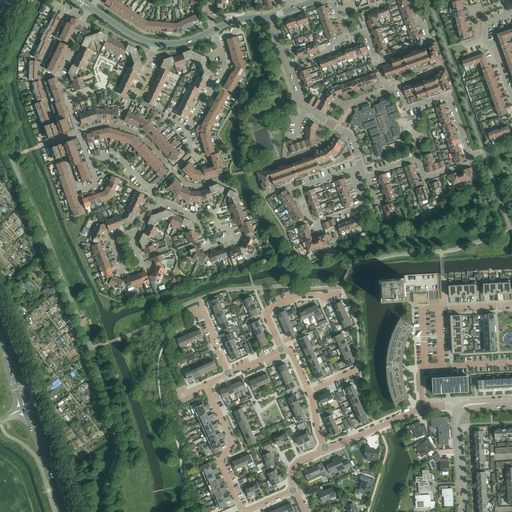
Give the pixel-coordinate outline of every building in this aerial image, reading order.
[(114,0),(110,7),(109,7),(109,8),(114,11),(121,2),(119,0),(118,2),(115,0),(114,0)] [(225,0),(216,0),(216,8),(226,9),(226,4),(225,4),(225,0)] [(463,0),(452,3),(453,8),(463,6),(462,3),(466,2),(465,0),(463,0)] [(121,2),(114,11),(119,15),(125,6),(122,4),(123,3),(121,2)] [(408,2),(398,5),(400,10),(408,7),(407,5),(409,4),(408,2)] [(125,6),(119,15),(124,18),(130,8),(129,7),(128,9),(125,6)] [(316,9),(318,14),(330,10),(329,8),(326,9),(325,6),(316,9)] [(408,7),(400,10),(402,15),(414,11),(413,8),(410,10),(409,7),(408,7)] [(130,8),(124,18),(129,22),(129,21),(134,13),(131,11),(132,10),(130,8)] [(379,9),(378,10),(376,10),(379,19),(380,20),(385,18),(382,10),(380,11),(379,9)] [(330,10),(318,14),(320,19),(328,16),(328,14),(331,13),(330,10)] [(372,14),(368,16),(376,20),(379,19),(376,10),(371,12),(372,14)] [(414,11),(402,15),(404,20),(411,18),(412,18),(411,15),(415,14),(414,11)] [(54,13),(51,19),(58,22),(61,16),(54,13)] [(129,21),(134,24),(141,14),(140,13),(138,16),(134,13),(129,21)] [(141,14),(134,24),(139,28),(144,20),(141,18),(143,15),(141,14)] [(193,16),(189,18),(193,26),(199,23),(195,15),(194,14),(192,14),(193,16)] [(303,14),(302,14),(300,15),(304,24),(309,22),(306,15),(304,16),(303,14)] [(184,16),(182,17),(187,28),(193,26),(189,18),(185,20),(184,16)] [(328,16),(320,19),(322,24),(331,21),(330,18),(329,19),(328,16)] [(376,20),(368,16),(369,20),(367,21),(369,26),(374,24),(377,23),(377,24),(376,20)] [(73,26),(74,27),(76,27),(77,28),(79,22),(69,17),(68,18),(69,18),(69,17),(69,18),(69,19),(68,19),(66,22),(70,24),(73,26)] [(178,23),(179,24),(182,31),(187,28),(182,17),(181,18),(182,21),(178,23)] [(293,17),(291,18),(290,18),(294,28),(299,26),(296,18),(294,19),(293,17)] [(51,19),(49,24),(55,27),(58,22),(51,19)] [(73,26),(70,24),(66,22),(64,21),(63,22),(64,22),(65,22),(64,24),(63,23),(61,27),(73,33),(76,27),(74,27),(73,26)] [(331,21),(322,24),(324,30),(332,27),(331,24),(332,24),(331,21)] [(415,22),(406,25),(407,30),(415,28),(414,25),(416,25),(415,22)] [(49,24),(46,30),(52,32),(52,33),(53,33),(55,27),(49,24)] [(173,25),(173,32),(172,33),(177,33),(179,32),(180,34),(183,33),(182,31),(179,24),(176,25),(173,25)] [(59,30),(60,31),(60,32),(59,32),(68,37),(69,37),(71,38),(73,33),(61,27),(59,30)] [(332,27),(324,30),(325,35),(335,31),(334,29),(333,29),(332,27)] [(497,35),(499,40),(498,40),(498,41),(498,43),(499,43),(500,43),(501,46),(508,44),(506,39),(511,36),(511,30),(511,27),(506,29),(507,31),(505,32),(504,29),(501,30),(502,33),(497,35)] [(376,30),(371,32),(372,35),(374,34),(374,36),(382,34),(380,28),(379,29),(376,30)] [(45,29),(43,35),(49,38),(52,33),(52,32),(46,30),(45,29)] [(335,31),(325,35),(327,40),(336,37),(335,34),(336,34),(335,31)] [(57,36),(58,36),(57,38),(57,37),(56,37),(56,38),(67,43),(69,37),(68,37),(59,32),(57,36)] [(99,33),(93,35),(95,42),(100,40),(105,42),(107,38),(108,36),(99,32),(99,33)] [(418,33),(409,36),(411,41),(423,37),(422,34),(419,35),(418,33)] [(375,39),(373,40),(374,42),(384,39),(382,34),(374,36),(375,39)] [(40,40),(41,41),(47,43),(49,38),(43,35),(40,40)] [(81,46),(82,46),(83,46),(87,48),(90,43),(95,42),(93,35),(86,37),(85,37),(81,46)] [(236,37),(227,39),(226,40),(228,46),(239,43),(239,40),(237,41),(236,37)] [(105,42),(103,46),(106,47),(105,50),(107,51),(112,40),(107,38),(105,42)] [(112,40),(107,51),(109,52),(112,54),(113,51),(117,43),(112,40)] [(41,41),(38,46),(45,49),(48,44),(47,43),(41,41)] [(55,47),(54,46),(54,47),(65,52),(68,46),(57,41),(55,45),(56,46),(55,47)] [(430,62),(431,67),(444,62),(443,61),(437,42),(434,43),(428,45),(430,51),(428,51),(427,49),(426,50),(428,55),(430,62)] [(112,54),(111,54),(114,56),(114,55),(117,56),(122,45),(117,43),(113,51),(112,54)] [(239,43),(228,46),(229,51),(239,49),(238,45),(240,45),(239,43)] [(316,43),(311,45),(314,54),(317,53),(316,51),(319,50),(316,43)] [(500,50),(501,52),(511,48),(511,47),(510,43),(508,44),(501,46),(503,49),(500,50)] [(361,45),(361,46),(360,46),(363,55),(368,53),(365,44),(362,45),(361,45)] [(379,49),(377,50),(378,53),(387,49),(386,44),(378,47),(379,49)] [(122,45),(117,56),(119,57),(120,54),(123,55),(125,51),(127,47),(122,45)] [(125,51),(130,54),(132,59),(138,57),(136,51),(136,49),(127,45),(127,47),(125,51)] [(311,45),(306,47),(309,54),(311,53),(312,55),(314,54),(311,45)] [(38,46),(36,52),(42,55),(45,49),(38,46)] [(83,46),(82,46),(80,51),(91,57),(92,54),(89,53),(91,50),(87,48),(83,46)] [(357,46),(357,47),(355,48),(358,57),(363,55),(360,46),(359,46),(357,46)] [(54,49),(53,49),(52,52),(62,57),(65,52),(54,47),(54,48),(55,47),(55,48),(54,49)] [(301,48),(296,50),(298,58),(301,57),(302,59),(304,58),(301,48)] [(350,49),(351,49),(350,50),(353,58),(358,57),(355,48),(352,49),(352,48),(350,49)] [(511,48),(501,52),(501,54),(504,53),(505,56),(511,53),(511,48)] [(239,49),(229,51),(231,57),(242,54),(242,52),(240,52),(239,49)] [(347,51),(344,52),(345,53),(348,60),(353,58),(350,50),(349,50),(348,49),(347,50),(347,51)] [(415,51),(418,59),(428,55),(426,50),(426,49),(423,50),(423,49),(418,50),(418,49),(415,50),(415,51)] [(182,53),(182,55),(183,55),(184,60),(189,58),(194,60),(197,54),(191,51),(191,50),(182,53)] [(80,51),(78,56),(86,60),(87,57),(90,59),(91,57),(80,51)] [(342,51),(340,52),(339,52),(342,62),(348,60),(345,53),(342,53),(342,51)] [(406,56),(404,57),(406,63),(416,60),(413,51),(412,51),(409,52),(410,53),(406,55),(406,56)] [(413,51),(416,60),(419,69),(421,68),(418,59),(415,51),(413,51)] [(42,55),(36,52),(33,57),(40,60),(42,55)] [(52,55),(51,54),(49,58),(61,63),(64,58),(62,57),(52,52),(51,53),(52,53),(53,53),(52,55)] [(477,53),(472,55),(475,64),(480,63),(483,71),(492,67),(491,65),(488,66),(484,54),(478,56),(477,53)] [(197,54),(194,60),(199,63),(201,68),(208,66),(205,57),(203,57),(197,54)] [(242,54),(231,57),(233,63),(234,63),(242,60),(241,57),(243,56),(242,54)] [(182,55),(177,57),(182,69),(184,68),(183,65),(186,64),(184,60),(183,55),(182,55)] [(332,57),(332,55),(329,56),(332,66),(337,64),(335,56),(332,57)] [(428,55),(418,59),(421,68),(424,67),(424,65),(428,64),(427,62),(430,62),(428,55)] [(472,55),(467,57),(470,66),(475,64),(472,55)] [(78,56),(76,61),(87,66),(88,64),(85,63),(86,60),(78,56)] [(134,64),(131,69),(136,72),(137,73),(141,64),(140,63),(138,57),(132,59),(134,64)] [(160,68),(161,68),(162,68),(166,70),(169,65),(174,64),(174,63),(172,59),(172,57),(162,60),(163,61),(160,68)] [(177,57),(172,59),(174,63),(174,64),(175,68),(178,67),(179,70),(182,69),(177,57)] [(393,58),(393,59),(396,67),(406,63),(404,57),(401,58),(401,57),(397,58),(396,57),(393,58)] [(470,66),(467,57),(461,59),(464,68),(470,66)] [(47,63),(57,68),(58,69),(61,63),(49,58),(47,61),(48,62),(48,63),(47,63)] [(321,59),(320,59),(319,60),(322,69),(327,67),(325,60),(322,61),(321,59)] [(391,59),(394,67),(397,76),(399,76),(396,67),(393,59),(391,59)] [(230,66),(231,67),(245,69),(242,60),(234,63),(234,65),(230,66)] [(416,60),(406,63),(408,69),(411,68),(411,70),(415,68),(416,70),(419,69),(416,60)] [(76,61),(73,66),(78,68),(81,70),(83,67),(86,68),(87,66),(76,61)] [(45,68),(44,68),(44,69),(55,74),(57,68),(47,63),(45,67),(46,67),(45,69),(44,69),(45,68)] [(406,63),(396,67),(399,76),(402,74),(402,73),(406,72),(405,70),(408,69),(406,63)] [(71,81),(73,80),(77,78),(75,73),(78,68),(73,66),(72,65),(67,74),(69,74),(71,81)] [(203,73),(201,78),(205,81),(207,81),(210,75),(211,75),(208,66),(201,68),(203,73)] [(245,69),(231,67),(230,68),(234,71),(233,72),(233,73),(240,77),(241,77),(245,69)] [(394,67),(391,69),(388,70),(385,71),(382,72),(384,78),(389,76),(389,78),(393,76),(394,77),(397,76),(394,67)] [(492,67),(483,71),(484,76),(494,72),(492,67)] [(128,68),(126,73),(137,78),(138,76),(134,74),(136,72),(131,69),(128,68)] [(156,69),(155,71),(167,77),(169,72),(166,70),(162,68),(161,68),(160,71),(156,69)] [(445,92),(453,89),(446,69),(434,74),(436,78),(438,85),(439,88),(440,88),(440,90),(441,90),(441,88),(443,87),(445,92)] [(301,75),(299,76),(300,78),(310,75),(308,70),(300,72),(301,75)] [(167,77),(155,71),(154,74),(158,75),(157,78),(164,82),(167,77)] [(232,72),(229,77),(238,82),(239,79),(241,80),(242,78),(241,77),(240,77),(233,73),(233,72),(232,72)] [(494,72),(484,76),(486,81),(495,77),(496,79),(498,79),(496,75),(495,76),(494,72)] [(126,73),(124,78),(131,81),(132,79),(136,80),(137,78),(126,73)] [(375,73),(370,75),(373,83),(374,83),(376,83),(376,82),(378,81),(375,73)] [(370,75),(365,76),(368,85),(370,84),(371,85),(372,84),(373,83),(370,75)] [(365,76),(360,78),(363,87),(364,87),(366,86),(365,86),(368,85),(365,76)] [(56,77),(45,81),(45,82),(46,82),(47,83),(45,84),(47,87),(58,83),(56,77)] [(70,84),(70,87),(82,83),(80,77),(77,78),(73,80),(74,83),(70,84)] [(198,77),(196,82),(207,87),(208,85),(204,83),(205,81),(201,78),(198,77)] [(229,77),(226,83),(236,88),(237,86),(236,85),(238,82),(229,77)] [(495,77),(486,81),(488,86),(497,83),(496,79),(495,77)] [(124,78),(121,83),(133,88),(134,86),(130,84),(131,81),(124,78)] [(152,79),(151,81),(162,86),(164,82),(157,78),(156,81),(152,79)] [(360,78),(355,80),(358,89),(360,88),(362,88),(362,87),(363,87),(360,78)] [(425,79),(428,88),(438,85),(436,78),(433,79),(433,78),(429,79),(428,78),(425,79)] [(431,96),(428,88),(425,79),(423,80),(426,89),(429,97),(431,96)] [(305,85),(303,86),(304,89),(313,85),(311,80),(304,83),(305,85)] [(355,80),(350,82),(353,91),(354,90),(354,91),(356,90),(355,90),(358,89),(355,80)] [(416,85),(414,86),(416,92),(426,89),(423,80),(420,81),(420,82),(416,84),(416,85)] [(40,81),(32,84),(34,89),(40,87),(40,88),(41,87),(42,87),(40,81)] [(162,86),(151,81),(150,83),(154,85),(152,88),(160,91),(162,86)] [(196,82),(193,87),(197,89),(201,90),(202,88),(206,89),(207,87),(196,82)] [(350,82),(344,84),(348,92),(350,91),(350,92),(352,91),(353,91),(350,82)] [(59,83),(58,83),(47,87),(47,88),(47,87),(48,87),(49,89),(48,89),(49,93),(61,89),(59,83)] [(82,83),(70,87),(71,89),(75,88),(76,91),(84,88),(82,83)] [(121,83),(119,88),(126,91),(128,88),(131,90),(133,88),(121,83)] [(223,88),(224,89),(232,93),(234,90),(235,90),(236,88),(226,83),(223,88)] [(497,83),(488,86),(490,91),(499,88),(500,89),(501,89),(500,85),(498,86),(497,83)] [(339,84),(333,87),(338,96),(340,95),(340,96),(342,95),(341,94),(342,94),(339,85),(340,85),(339,84)] [(344,84),(340,85),(339,85),(342,94),(343,94),(344,94),(345,94),(345,93),(348,92),(344,84)] [(409,85),(408,86),(411,95),(416,94),(417,93),(416,92),(414,86),(413,84),(411,85),(411,84),(409,85)] [(190,85),(187,90),(199,95),(200,93),(196,91),(197,89),(193,87),(190,85)] [(438,85),(428,88),(431,96),(431,97),(435,96),(434,94),(438,93),(438,92),(440,91),(440,90),(440,88),(439,88),(438,85)] [(405,86),(406,87),(403,88),(406,97),(411,95),(408,86),(407,86),(405,86)] [(34,89),(33,90),(35,95),(43,93),(41,87),(40,88),(40,87),(34,89)] [(338,96),(333,87),(328,91),(335,99),(336,98),(337,97),(338,96)] [(126,91),(119,88),(117,93),(124,96),(128,98),(129,96),(125,94),(126,91)] [(147,89),(146,91),(157,96),(160,91),(152,88),(151,90),(147,89)] [(499,88),(490,91),(492,96),(501,93),(500,89),(499,88)] [(61,89),(49,93),(50,97),(51,96),(52,98),(51,98),(51,99),(62,95),(63,94),(61,89)] [(185,89),(182,94),(185,95),(192,98),(194,96),(198,98),(199,95),(187,90),(185,89)] [(426,89),(416,92),(417,93),(416,94),(418,99),(421,98),(421,99),(425,97),(426,99),(429,98),(429,97),(426,89)] [(221,90),(218,95),(226,100),(228,96),(229,97),(230,95),(229,94),(221,90)] [(157,96),(146,91),(145,93),(149,95),(148,98),(155,101),(157,96)] [(335,99),(328,91),(323,95),(331,101),(333,100),(333,101),(334,100),(334,99),(335,99)] [(43,93),(35,95),(37,101),(45,99),(43,93)] [(501,93),(492,96),(493,101),(503,98),(503,100),(505,99),(504,95),(502,96),(501,93)] [(63,101),(64,100),(62,95),(51,99),(52,102),(53,102),(54,104),(53,104),(63,101)] [(185,95),(183,100),(194,105),(195,103),(191,101),(192,98),(185,95)] [(218,95),(216,98),(215,100),(224,106),(225,104),(224,103),(226,100),(218,95)] [(320,100),(311,95),(307,103),(325,114),(330,106),(329,105),(329,106),(320,100)] [(323,95),(320,100),(329,106),(329,105),(329,104),(330,105),(331,103),(330,103),(331,101),(323,95)] [(392,121),(393,120),(399,118),(394,103),(390,105),(387,97),(380,100),(381,104),(374,106),(374,108),(371,109),(369,104),(361,107),(362,110),(359,111),(358,108),(354,109),(355,113),(353,118),(352,117),(348,124),(355,127),(356,126),(360,128),(361,130),(365,129),(365,130),(369,129),(375,145),(373,146),(377,157),(385,154),(381,145),(385,144),(385,146),(388,145),(387,143),(394,141),(393,137),(400,134),(398,127),(394,128),(392,121)] [(155,101),(148,98),(146,100),(143,98),(141,101),(145,103),(153,106),(155,101)] [(503,98),(493,101),(495,106),(504,103),(503,100),(503,98)] [(183,100),(180,105),(188,108),(189,105),(193,107),(194,105),(183,100)] [(215,100),(212,106),(220,110),(222,106),(223,107),(224,106),(215,100)] [(53,104),(52,105),(53,105),(53,106),(52,107),(54,110),(65,106),(63,101),(53,104)] [(42,102),(34,104),(36,110),(44,107),(42,102)] [(435,107),(437,113),(445,110),(445,109),(444,107),(448,106),(447,103),(435,107)] [(504,103),(495,106),(497,111),(506,108),(507,110),(509,109),(507,106),(506,106),(504,103)] [(180,105),(178,110),(189,115),(190,113),(186,111),(188,108),(180,105)] [(66,106),(65,106),(54,110),(54,111),(55,110),(55,112),(54,112),(56,116),(68,112),(66,106)] [(212,106),(209,111),(217,115),(219,112),(222,113),(223,112),(220,110),(212,106)] [(44,107),(36,110),(38,116),(46,113),(44,107)] [(506,108),(497,111),(499,117),(508,113),(507,110),(506,108)] [(445,110),(437,113),(439,118),(446,115),(445,113),(447,112),(446,109),(445,109),(445,110)] [(82,110),(83,113),(84,114),(87,122),(87,123),(91,121),(91,122),(92,122),(88,111),(86,112),(85,110),(82,110)] [(128,113),(124,121),(124,122),(128,123),(127,124),(128,124),(133,114),(130,113),(131,111),(129,110),(128,113)] [(189,115),(178,110),(176,115),(183,118),(184,115),(188,117),(189,115)] [(80,111),(77,112),(78,116),(82,125),(86,123),(86,124),(87,123),(87,122),(84,114),(83,113),(80,114),(80,111)] [(209,111),(206,116),(217,122),(218,121),(215,119),(217,115),(209,111)] [(68,112),(56,116),(57,120),(58,120),(59,121),(58,121),(58,122),(68,118),(70,117),(68,112)] [(46,113),(38,116),(40,122),(48,119),(46,113)] [(133,114),(128,124),(129,125),(130,124),(134,126),(139,114),(137,113),(136,116),(133,114)] [(139,114),(134,126),(137,128),(138,129),(143,119),(140,118),(141,115),(139,114)] [(206,116),(203,121),(204,122),(211,126),(213,122),(216,124),(217,122),(206,116)] [(58,122),(55,123),(58,130),(59,134),(74,129),(70,117),(68,118),(58,122)] [(143,119),(138,129),(139,129),(143,130),(150,120),(148,118),(146,121),(143,119)] [(48,119),(40,122),(42,127),(49,125),(50,124),(48,119)] [(150,120),(143,130),(145,133),(145,134),(153,127),(151,124),(153,122),(150,120)] [(306,127),(305,136),(316,135),(316,130),(319,125),(310,120),(306,127)] [(450,120),(440,123),(442,128),(450,125),(449,123),(451,122),(450,120)] [(199,123),(196,130),(208,131),(211,126),(204,122),(203,121),(201,124),(199,123)] [(49,125),(42,127),(44,133),(56,129),(54,123),(50,124),(49,125)] [(508,123),(502,125),(506,137),(508,136),(507,134),(511,132),(508,123)] [(450,125),(442,128),(444,133),(456,129),(455,126),(451,127),(450,125)] [(502,125),(497,127),(500,136),(504,135),(505,137),(506,137),(502,125)] [(153,127),(145,134),(146,135),(149,138),(159,129),(157,127),(155,129),(153,127)] [(497,127),(492,129),(496,140),(498,140),(497,137),(500,136),(497,127)] [(108,128),(108,138),(110,138),(109,142),(111,142),(112,139),(116,140),(118,133),(119,133),(119,132),(113,130),(111,128),(108,128)] [(56,129),(44,133),(47,139),(58,135),(56,129)] [(159,129),(149,138),(152,141),(153,142),(161,135),(159,132),(161,131),(159,129)] [(456,129),(444,133),(446,138),(453,135),(453,136),(454,135),(453,133),(457,132),(456,129)] [(496,140),(492,129),(484,132),(487,140),(490,139),(490,140),(494,139),(494,141),(496,140)] [(208,131),(196,130),(198,137),(200,136),(201,140),(210,137),(208,131)] [(91,132),(92,133),(94,141),(98,140),(98,142),(100,141),(97,131),(91,132)] [(118,133),(116,140),(120,141),(120,143),(121,144),(125,133),(119,132),(119,133),(118,133)] [(86,134),(86,136),(88,143),(89,147),(90,146),(90,143),(94,142),(94,141),(92,133),(86,134)] [(125,133),(121,144),(123,144),(124,142),(128,144),(128,143),(130,135),(125,133)] [(130,135),(128,143),(131,143),(133,146),(138,141),(139,140),(140,139),(138,137),(137,138),(135,136),(130,135)] [(161,135),(153,142),(153,143),(154,142),(157,146),(166,137),(165,135),(163,137),(161,135)] [(316,135),(305,136),(305,141),(307,148),(317,144),(315,140),(316,135)] [(166,137),(157,146),(160,149),(159,149),(160,150),(168,142),(166,140),(168,138),(166,137)] [(210,137),(201,140),(203,145),(211,143),(210,139),(212,138),(211,137),(210,137)] [(321,153),(319,153),(317,154),(314,155),(315,157),(317,163),(320,169),(319,169),(320,170),(352,158),(347,143),(341,140),(336,137),(335,139),(334,139),(333,140),(334,141),(333,143),(332,142),(331,144),(332,144),(331,146),(330,147),(329,146),(328,147),(328,148),(327,149),(326,148),(325,150),(324,152),(322,152),(322,151),(320,152),(321,153)] [(78,138),(63,144),(71,167),(74,166),(73,166),(85,162),(86,162),(78,138)] [(133,146),(132,146),(135,149),(132,152),(134,153),(136,151),(142,145),(143,144),(139,140),(138,141),(133,146)] [(457,140),(448,143),(449,148),(457,146),(456,143),(458,143),(457,140)] [(168,142),(160,150),(161,151),(161,150),(164,154),(174,145),(172,143),(170,145),(168,142)] [(211,143),(203,145),(204,151),(215,148),(214,147),(213,147),(211,143)] [(302,150),(299,143),(289,146),(291,154),(302,150)] [(62,144),(50,148),(52,154),(64,150),(62,144)] [(136,151),(138,153),(137,155),(139,156),(148,148),(143,144),(143,145),(143,144),(142,145),(136,151)] [(174,145),(164,154),(167,157),(167,158),(175,150),(173,148),(175,146),(174,145)] [(148,148),(139,156),(140,158),(142,157),(144,160),(152,153),(148,148)] [(215,148),(204,151),(206,157),(210,156),(215,155),(215,154),(214,150),(215,150),(215,148)] [(64,150),(52,154),(54,160),(66,156),(64,150)] [(175,150),(167,158),(168,159),(168,158),(171,162),(181,153),(179,151),(177,153),(175,150)] [(461,150),(451,153),(453,158),(461,156),(460,156),(460,153),(462,153),(461,150)] [(152,153),(144,160),(147,162),(145,164),(147,165),(156,157),(152,153)] [(212,168),(208,169),(210,176),(210,178),(211,179),(223,175),(221,168),(225,167),(224,163),(223,163),(220,153),(215,154),(215,155),(210,156),(212,161),(211,162),(212,168)] [(425,159),(423,159),(424,162),(433,159),(432,153),(424,156),(425,159)] [(461,156),(453,158),(455,164),(467,160),(466,157),(462,158),(461,155),(460,156),(461,156)] [(304,157),(305,159),(308,166),(317,163),(315,157),(313,157),(312,156),(308,157),(308,156),(304,157)] [(156,157),(147,165),(149,167),(150,166),(152,168),(152,169),(158,163),(159,162),(160,162),(156,157)] [(308,166),(305,159),(304,157),(302,158),(305,167),(308,175),(310,174),(308,166)] [(296,163),(293,164),(295,170),(305,167),(302,158),(299,159),(299,161),(295,162),(296,163)] [(73,166),(74,166),(75,170),(76,169),(76,171),(75,171),(88,167),(86,161),(86,162),(85,162),(73,166)] [(57,169),(54,170),(55,172),(66,168),(64,162),(56,165),(57,169)] [(152,168),(150,171),(151,172),(154,170),(156,173),(162,168),(162,167),(163,167),(159,162),(158,163),(152,169),(152,168)] [(182,170),(184,172),(186,174),(192,169),(193,168),(190,165),(191,164),(189,162),(188,164),(182,170)] [(317,163),(308,166),(310,174),(311,175),(314,174),(313,172),(318,171),(317,170),(319,169),(320,169),(317,163)] [(283,165),(283,166),(286,174),(295,170),(293,164),(291,165),(290,164),(286,165),(286,164),(283,165)] [(413,164),(404,167),(406,173),(416,169),(415,167),(413,167),(413,164)] [(286,174),(283,166),(283,165),(279,166),(282,175),(285,183),(289,182),(286,174)] [(206,169),(202,170),(202,172),(203,172),(205,179),(210,178),(210,176),(208,169),(207,166),(205,166),(206,169)] [(273,172),(271,172),(270,172),(272,179),(282,175),(279,166),(276,167),(276,169),(272,170),(273,172)] [(88,167),(75,171),(76,172),(77,171),(77,173),(76,173),(78,177),(90,173),(88,167)] [(271,172),(270,170),(269,167),(257,172),(264,192),(272,189),(270,183),(272,183),(273,185),(274,184),(274,182),(272,179),(270,172),(271,172)] [(305,167),(295,170),(298,177),(300,176),(301,177),(305,176),(305,177),(308,176),(308,175),(305,167)] [(66,168),(55,172),(55,174),(58,172),(60,176),(66,174),(67,174),(68,174),(66,168)] [(156,173),(155,174),(159,177),(156,179),(157,180),(160,178),(167,172),(162,168),(156,173)] [(192,169),(186,174),(190,178),(192,178),(191,180),(194,181),(197,172),(197,170),(195,170),(193,168),(192,169)] [(463,171),(464,174),(472,178),(471,173),(473,173),(471,168),(463,171)] [(416,169),(406,173),(408,178),(416,175),(415,172),(416,172),(416,169)] [(197,170),(197,172),(194,181),(197,182),(198,180),(200,181),(205,179),(203,172),(202,172),(202,170),(200,171),(197,170)] [(295,170),(286,174),(289,182),(289,183),(292,182),(292,180),(296,179),(295,177),(298,177),(295,170)] [(90,173),(78,177),(79,181),(80,181),(80,182),(79,182),(80,183),(92,179),(90,173)] [(451,180),(453,185),(457,177),(456,173),(447,176),(449,181),(451,180)] [(60,181),(57,182),(58,184),(69,179),(67,174),(66,174),(60,176),(59,177),(60,181)] [(380,179),(378,180),(379,182),(388,179),(386,174),(379,176),(380,179)] [(464,174),(461,176),(464,184),(468,182),(468,180),(472,178),(464,174)] [(282,175),(272,179),(274,182),(274,184),(274,185),(277,184),(278,185),(282,184),(282,185),(285,184),(285,183),(282,175)] [(416,175),(408,178),(410,183),(418,180),(419,180),(418,177),(417,177),(416,175)] [(107,178),(106,180),(117,185),(120,180),(112,176),(111,180),(107,178)] [(457,177),(453,185),(458,183),(459,186),(464,184),(461,176),(457,177)] [(69,179),(58,184),(58,185),(61,184),(63,188),(71,185),(69,179)] [(344,179),(335,182),(337,187),(344,185),(343,182),(345,181),(344,179)] [(117,185),(106,180),(105,182),(109,184),(107,187),(115,191),(117,185)] [(168,187),(166,189),(167,191),(169,190),(171,192),(172,191),(180,184),(179,183),(178,184),(175,180),(168,187)] [(418,180),(410,183),(411,188),(423,184),(422,181),(419,182),(418,180)] [(438,181),(429,185),(434,198),(437,197),(435,191),(437,190),(441,189),(438,181)] [(180,184),(172,191),(171,192),(174,195),(172,196),(174,199),(182,188),(180,185),(180,184)] [(209,189),(211,194),(216,192),(221,194),(224,188),(218,185),(218,184),(208,187),(209,189)] [(383,189),(381,190),(382,193),(392,189),(390,184),(382,187),(383,189)] [(64,192),(61,193),(62,195),(73,191),(71,185),(63,188),(64,192)] [(425,186),(415,190),(420,203),(423,202),(423,204),(428,203),(427,200),(429,200),(425,186)] [(101,187),(101,188),(111,199),(115,191),(107,187),(106,189),(101,187)] [(101,193),(99,193),(102,202),(111,199),(101,188),(100,189),(101,193)] [(182,188),(174,199),(177,200),(178,198),(182,199),(187,189),(186,189),(185,189),(182,188)] [(187,189),(182,199),(186,201),(185,203),(187,205),(190,192),(187,190),(188,190),(187,189)] [(205,190),(204,190),(207,200),(210,199),(211,202),(214,201),(212,198),(211,194),(209,189),(205,190)] [(348,189),(339,192),(340,197),(348,195),(347,192),(349,192),(348,189)] [(231,199),(233,204),(238,202),(239,202),(240,202),(236,192),(235,193),(229,190),(226,196),(231,199)] [(278,196),(276,197),(279,202),(281,200),(288,195),(286,192),(287,191),(286,190),(280,194),(279,192),(276,193),(278,196)] [(73,191),(62,195),(62,197),(65,195),(67,199),(75,196),(73,191)] [(95,195),(94,191),(92,192),(96,204),(102,202),(99,193),(95,195)] [(135,191),(132,196),(145,202),(146,200),(142,198),(143,195),(135,191)] [(91,196),(88,197),(91,206),(96,204),(92,192),(90,193),(91,196)] [(387,199),(385,200),(385,201),(386,203),(396,200),(394,194),(386,197),(387,199)] [(83,195),(81,196),(82,200),(85,208),(91,206),(88,197),(84,199),(83,195)] [(288,195),(281,200),(284,205),(292,199),(292,198),(291,197),(289,195),(288,195)] [(310,200),(308,200),(309,203),(318,200),(316,195),(309,197),(310,200)] [(68,203),(65,205),(66,206),(77,202),(75,196),(67,199),(68,203)] [(132,196),(130,201),(139,205),(141,203),(144,204),(145,202),(132,196)] [(292,199),(284,205),(287,209),(295,204),(294,202),(294,201),(293,200),(292,199)] [(352,199),(342,203),(344,208),(352,205),(351,203),(353,202),(352,199)] [(130,201),(128,206),(140,212),(141,210),(138,208),(139,205),(130,201)] [(77,202),(66,206),(66,208),(69,207),(71,211),(72,211),(72,210),(78,208),(79,207),(77,202)] [(231,208),(227,209),(228,212),(240,207),(239,202),(238,202),(233,204),(229,205),(231,208)] [(392,203),(383,207),(387,220),(391,219),(389,213),(391,212),(395,211),(392,203)] [(295,204),(287,209),(290,214),(298,208),(298,207),(297,206),(295,204)] [(313,210),(311,211),(312,213),(322,210),(320,205),(312,207),(313,210)] [(128,206),(126,211),(129,213),(134,215),(135,215),(136,212),(139,214),(140,212),(128,206)] [(73,214),(70,215),(71,217),(74,216),(83,213),(80,207),(79,207),(78,208),(72,210),(72,211),(73,214)] [(240,207),(228,212),(229,214),(232,213),(233,215),(242,212),(240,207)] [(298,208),(290,214),(293,218),(301,213),(300,211),(300,210),(299,209),(298,208)] [(165,211),(159,213),(161,220),(166,218),(171,220),(173,215),(174,215),(174,214),(165,210),(165,211)] [(322,210),(312,213),(313,216),(315,215),(316,218),(324,215),(322,210)] [(234,218),(231,219),(232,222),(244,217),(242,212),(233,215),(234,218)] [(127,218),(122,220),(124,225),(123,225),(124,225),(124,226),(131,224),(132,224),(136,216),(135,215),(134,215),(129,213),(127,218)] [(147,224),(148,224),(149,225),(153,227),(153,226),(156,222),(161,220),(159,213),(152,215),(151,215),(147,224)] [(301,213),(293,218),(296,223),(304,217),(304,216),(303,215),(301,213)] [(117,216),(116,214),(114,215),(119,227),(124,225),(123,225),(124,225),(122,220),(120,215),(117,216)] [(113,218),(110,219),(114,229),(119,227),(114,215),(112,216),(113,218)] [(171,220),(169,223),(169,224),(172,226),(171,228),(173,229),(179,217),(174,215),(173,215),(171,220)] [(179,217),(173,229),(175,230),(176,228),(179,229),(181,225),(183,220),(183,219),(179,217)] [(244,217),(232,222),(233,224),(236,223),(237,226),(241,224),(245,222),(246,222),(244,217)] [(106,218),(104,219),(105,222),(109,231),(114,229),(110,219),(107,220),(106,218)] [(181,225),(186,227),(188,232),(193,230),(193,231),(194,230),(195,230),(192,223),(193,222),(184,218),(183,219),(183,220),(181,225)] [(355,218),(354,218),(353,219),(356,228),(361,226),(358,218),(356,219),(355,218)] [(350,220),(350,221),(348,222),(351,230),(356,228),(353,219),(350,220)] [(242,227),(239,228),(239,230),(252,226),(250,221),(246,222),(245,222),(241,224),(242,227)] [(345,221),(344,222),(343,222),(346,232),(351,230),(348,222),(346,223),(345,221)] [(340,223),(340,225),(338,225),(341,234),(346,232),(343,222),(340,223)] [(97,224),(93,232),(101,236),(103,231),(106,230),(104,224),(100,225),(97,224)] [(149,225),(148,224),(146,229),(158,235),(159,232),(156,231),(158,228),(153,226),(153,227),(149,225)] [(307,224),(297,228),(299,233),(309,230),(308,227),(308,225),(307,226),(307,224)] [(252,226),(239,230),(240,233),(243,232),(244,234),(245,234),(251,232),(254,231),(252,226)] [(146,229),(144,234),(149,237),(153,239),(154,236),(157,237),(158,235),(146,229)] [(188,232),(185,233),(184,233),(186,239),(187,238),(199,234),(198,232),(195,233),(194,230),(193,231),(193,230),(188,232)] [(309,230),(299,233),(301,238),(310,235),(310,234),(310,232),(309,232),(309,230)] [(101,236),(93,232),(90,240),(92,241),(94,245),(99,243),(100,243),(99,240),(101,236)] [(244,234),(246,237),(243,242),(252,246),(254,241),(255,238),(252,236),(251,232),(245,234),(244,234)] [(143,249),(144,249),(148,247),(146,242),(149,237),(144,234),(143,233),(139,242),(140,243),(142,249),(143,249)] [(199,234),(187,238),(186,239),(188,244),(198,240),(196,237),(200,236),(199,234)] [(310,235),(301,238),(303,243),(311,240),(311,241),(312,240),(311,237),(312,237),(311,236),(310,235)] [(327,235),(318,238),(320,241),(328,245),(330,244),(327,235)] [(311,240),(303,243),(304,248),(307,247),(308,252),(312,244),(311,241),(311,240)] [(320,241),(316,243),(319,251),(324,249),(323,247),(328,245),(320,241)] [(241,247),(238,248),(239,248),(241,254),(245,252),(248,254),(249,251),(250,251),(252,246),(243,242),(241,247)] [(94,245),(92,246),(91,246),(93,252),(102,248),(103,248),(105,247),(104,245),(101,246),(100,243),(99,243),(94,245)] [(312,244),(308,252),(313,250),(314,253),(319,251),(316,243),(312,244)] [(144,249),(143,249),(145,254),(154,251),(157,250),(156,247),(154,248),(153,245),(148,247),(144,249)] [(220,246),(221,249),(219,250),(222,260),(227,258),(224,249),(223,245),(220,246)] [(236,249),(234,245),(232,246),(237,259),(242,257),(241,254),(239,248),(238,248),(236,249)] [(231,250),(228,251),(231,261),(237,259),(232,246),(230,247),(231,250)] [(94,254),(91,255),(92,257),(105,253),(103,248),(102,248),(93,252),(94,254)] [(195,248),(189,250),(191,255),(189,258),(192,259),(192,260),(197,262),(197,261),(201,253),(196,251),(195,248)] [(216,252),(215,248),(212,249),(217,261),(222,260),(219,250),(216,252)] [(211,253),(209,254),(209,255),(211,260),(212,263),(217,261),(212,249),(210,250),(211,253)] [(105,253),(92,257),(93,260),(95,259),(96,262),(107,258),(105,253)] [(201,253),(197,261),(197,262),(202,264),(202,263),(205,265),(207,262),(211,260),(209,255),(209,254),(206,255),(201,253)] [(153,258),(149,259),(150,262),(153,260),(154,263),(155,263),(161,261),(164,260),(162,255),(153,258)] [(97,265),(95,265),(96,268),(108,263),(107,258),(96,262),(97,265)] [(154,263),(156,266),(153,271),(162,275),(165,270),(164,269),(165,267),(162,265),(161,261),(155,263),(154,263)] [(108,263),(96,268),(97,270),(99,269),(100,272),(101,272),(110,268),(108,263)] [(110,268),(101,272),(100,272),(102,277),(105,276),(111,274),(111,273),(110,271),(114,270),(113,267),(110,268)] [(145,271),(140,273),(143,283),(146,282),(147,284),(149,284),(148,280),(145,271)] [(151,275),(148,277),(151,283),(155,281),(158,282),(159,279),(160,280),(162,275),(153,271),(151,275)] [(105,276),(107,280),(105,283),(108,284),(108,285),(113,287),(117,278),(112,276),(111,273),(111,274),(105,276)] [(140,273),(135,275),(139,287),(141,287),(141,284),(143,283),(140,273)] [(128,279),(125,280),(127,286),(128,289),(133,287),(130,278),(130,277),(129,274),(126,275),(128,279)] [(381,280),(381,285),(382,303),(406,302),(406,293),(413,292),(413,295),(428,294),(428,300),(439,300),(438,274),(405,276),(405,279),(381,280)] [(135,275),(130,277),(130,278),(133,287),(136,286),(137,288),(139,287),(135,275)] [(117,278),(113,287),(118,290),(118,289),(121,290),(123,287),(127,286),(125,280),(122,281),(117,278)] [(20,291),(20,290),(22,292),(26,289),(30,294),(37,289),(36,289),(37,288),(35,285),(34,286),(29,280),(23,285),(21,287),(18,283),(15,285),(20,291)] [(213,300),(210,302),(213,308),(221,304),(219,301),(222,300),(221,295),(212,298),(213,300)] [(243,301),(246,306),(254,303),(251,297),(243,301)] [(334,305),(336,311),(344,308),(342,302),(334,305)] [(254,303),(246,306),(249,312),(256,309),(254,303)] [(221,304),(213,308),(215,313),(223,310),(221,304)] [(317,305),(311,308),(314,315),(320,313),(321,315),(324,314),(321,308),(318,309),(317,305)] [(311,308),(305,310),(309,318),(314,315),(311,308)] [(344,308),(336,311),(339,317),(347,313),(344,308)] [(246,320),(248,323),(254,320),(252,317),(259,314),(256,309),(249,312),(251,318),(246,320)] [(223,310),(215,313),(218,319),(226,315),(223,310)] [(309,318),(305,310),(299,313),(303,321),(309,318)] [(278,314),(280,320),(288,317),(286,311),(285,311),(278,314)] [(347,313),(339,317),(341,323),(349,319),(347,313)] [(226,315),(218,319),(220,325),(228,321),(226,315)] [(288,317),(280,320),(283,326),(291,322),(288,317)] [(349,319),(341,323),(344,328),(352,325),(349,319)] [(387,365),(387,368),(387,371),(388,373),(388,376),(388,378),(388,381),(389,384),(389,386),(390,388),(390,391),(391,393),(392,395),(393,398),(393,400),(394,402),(396,405),(396,407),(400,402),(409,398),(408,396),(409,396),(410,396),(410,395),(410,394),(409,394),(407,394),(407,392),(406,391),(406,389),(405,387),(404,385),(404,383),(404,381),(403,378),(403,376),(403,374),(402,372),(405,372),(405,368),(402,368),(402,365),(402,363),(403,361),(403,359),(403,357),(403,354),(404,353),(404,350),(405,348),(405,345),(406,343),(407,341),(408,339),(408,337),(409,335),(410,333),(411,332),(412,333),(413,333),(414,332),(414,331),(413,331),(413,330),(412,330),(412,331),(411,331),(413,329),(404,324),(401,319),(400,320),(399,322),(398,324),(397,325),(396,328),(395,331),(394,333),(393,334),(392,337),(391,340),(391,343),(390,344),(390,346),(389,349),(389,351),(388,352),(388,354),(388,356),(388,358),(388,360),(387,363),(387,365)] [(254,320),(248,323),(249,326),(251,325),(253,330),(261,327),(259,321),(255,323),(254,320)] [(228,321),(220,325),(223,330),(227,329),(228,331),(234,329),(233,326),(232,326),(231,327),(228,321)] [(291,322),(283,326),(285,332),(293,328),(291,322)] [(261,327),(253,330),(256,336),(264,332),(261,327)] [(293,328),(285,332),(288,337),(292,336),(293,338),(299,336),(297,333),(296,334),(293,328)] [(200,329),(194,332),(198,339),(204,337),(200,329)] [(223,337),(225,343),(233,339),(230,334),(235,332),(234,329),(228,331),(229,334),(223,337)] [(194,332),(189,334),(192,342),(198,339),(194,332)] [(264,332),(256,336),(258,342),(266,338),(264,332)] [(189,334),(183,337),(186,344),(192,342),(189,334)] [(334,337),(337,343),(345,339),(342,334),(334,337)] [(299,339),(302,345),(309,341),(307,336),(299,339)] [(186,344),(183,337),(177,339),(181,347),(186,344)] [(266,338),(258,342),(261,347),(269,344),(266,338)] [(233,339),(225,343),(228,348),(235,345),(233,339)] [(345,339),(337,343),(339,349),(347,345),(345,339)] [(309,341),(302,345),(304,351),(312,347),(309,341)] [(235,345),(228,348),(230,354),(238,351),(235,345)] [(347,345),(339,349),(342,354),(350,351),(347,345)] [(312,347),(304,351),(307,356),(314,353),(312,347)] [(238,351),(230,354),(233,360),(241,356),(238,351)] [(350,351),(342,354),(344,360),(352,356),(350,351)] [(314,353),(307,356),(309,362),(317,358),(314,353)] [(352,356),(344,360),(347,366),(355,362),(352,356)] [(317,358),(309,362),(312,368),(319,364),(317,358)] [(214,360),(208,363),(211,371),(217,368),(214,360)] [(208,363),(202,365),(206,373),(211,371),(208,363)] [(278,368),(280,373),(288,370),(286,364),(282,366),(281,363),(275,365),(276,369),(278,368)] [(319,364),(312,368),(314,373),(322,370),(319,364)] [(202,365),(197,368),(200,376),(206,373),(202,365)] [(197,368),(191,370),(194,378),(200,376),(197,368)] [(194,378),(191,370),(185,373),(188,381),(194,378)] [(288,370),(280,373),(283,379),(291,375),(288,370)] [(322,370),(314,373),(317,379),(325,376),(322,370)] [(267,374),(261,376),(265,384),(270,382),(267,374)] [(291,375),(283,379),(285,385),(293,381),(291,375)] [(261,376),(255,379),(259,387),(265,384),(261,376)] [(438,380),(433,380),(433,393),(439,392),(439,394),(446,393),(446,392),(451,392),(451,393),(469,392),(468,377),(456,377),(456,378),(445,379),(445,378),(438,378),(438,380)] [(259,387),(255,379),(250,381),(253,389),(259,387)] [(500,380),(498,380),(499,390),(508,390),(508,379),(506,379),(500,380)] [(243,380),(237,383),(241,390),(246,388),(243,380)] [(481,381),(479,381),(479,391),(489,391),(489,380),(487,380),(481,381)] [(491,380),(489,380),(489,391),(499,390),(498,380),(496,380),(491,380)] [(293,381),(285,385),(288,390),(286,391),(287,394),(293,391),(292,389),(296,387),(293,381)] [(237,383),(231,385),(235,393),(241,390),(237,383)] [(231,385),(226,388),(229,396),(235,393),(231,385)] [(345,389),(348,395),(355,391),(353,385),(345,389)] [(229,396),(226,388),(220,390),(223,398),(229,396)] [(330,391),(324,394),(328,402),(333,399),(334,401),(337,400),(334,394),(332,395),(330,391)] [(355,391),(348,395),(350,400),(358,397),(355,391)] [(328,402),(324,394),(318,396),(322,404),(328,402)] [(288,399),(290,405),(298,401),(296,396),(292,397),(291,395),(285,397),(286,400),(288,399)] [(358,397),(350,400),(353,406),(360,403),(358,397)] [(298,401),(290,405),(293,411),(301,407),(298,401)] [(360,403),(353,406),(355,412),(363,408),(360,403)] [(196,404),(190,406),(191,409),(194,408),(196,413),(209,407),(208,405),(204,407),(203,404),(197,407),(196,404)] [(234,412),(236,418),(244,414),(242,409),(244,408),(242,405),(237,407),(238,410),(234,412)] [(209,407),(196,413),(198,418),(207,414),(206,411),(210,409),(209,407)] [(301,407),(293,411),(295,416),(303,413),(301,407)] [(363,408),(355,412),(358,417),(365,414),(363,408)] [(324,418),(327,424),(335,421),(332,415),(334,414),(333,411),(327,414),(328,417),(324,418)] [(303,413),(295,416),(298,422),(296,423),(297,426),(303,423),(302,420),(306,419),(303,413)] [(207,414),(198,418),(200,422),(213,416),(212,414),(208,416),(207,414)] [(244,414),(236,418),(239,423),(247,420),(244,414)] [(365,414),(358,417),(360,423),(368,420),(365,414)] [(213,416),(200,422),(202,427),(211,423),(210,421),(214,419),(213,416)] [(447,417),(431,418),(432,428),(439,427),(440,445),(448,445),(448,439),(450,439),(449,426),(448,426),(447,417)] [(247,420),(239,423),(242,429),(249,426),(247,420)] [(335,421),(327,424),(329,430),(337,426),(335,421)] [(408,427),(405,428),(407,433),(413,430),(417,438),(425,435),(425,436),(428,435),(424,425),(421,426),(419,422),(409,426),(407,426),(408,427)] [(211,423),(202,427),(204,432),(218,426),(217,424),(212,426),(211,423)] [(218,426),(204,432),(206,436),(215,432),(214,430),(218,428),(218,426)] [(249,426),(242,429),(244,435),(252,431),(249,426)] [(337,426),(329,430),(332,436),(340,432),(337,426)] [(286,433),(280,435),(284,443),(290,441),(288,437),(290,436),(288,430),(285,431),(286,433)] [(306,433),(301,435),(304,443),(310,440),(309,437),(311,435),(309,430),(306,431),(306,433)] [(252,431),(244,435),(247,440),(254,437),(252,431)] [(215,432),(206,436),(208,441),(222,435),(221,433),(216,435),(215,432)] [(222,435),(208,441),(211,446),(219,442),(218,439),(223,437),(222,435)] [(284,443),(280,435),(275,438),(274,436),(271,437),(274,443),(276,442),(278,446),(284,443)] [(304,443),(301,435),(295,438),(299,446),(304,443)] [(254,437),(247,440),(249,446),(257,443),(254,437)] [(428,440),(416,448),(422,457),(435,449),(428,440)] [(269,441),(263,444),(265,450),(272,447),(269,441)] [(219,442),(211,446),(213,450),(218,448),(226,445),(225,442),(220,444),(219,442)] [(366,446),(365,450),(367,454),(366,457),(373,457),(372,461),(378,461),(379,452),(371,451),(368,445),(366,446)] [(263,456),(265,462),(273,458),(270,453),(266,454),(265,452),(259,454),(261,457),(263,456)] [(250,454),(244,457),(247,465),(253,462),(250,454)] [(434,459),(436,462),(440,462),(441,472),(442,472),(442,475),(448,474),(448,472),(449,472),(449,459),(442,459),(440,455),(434,459)] [(244,457),(238,459),(242,467),(247,465),(244,457)] [(334,462),(327,465),(331,475),(330,473),(344,467),(344,469),(351,466),(348,460),(342,463),(339,457),(333,459),(334,462)] [(263,469),(264,472),(270,470),(269,467),(275,464),(273,458),(265,462),(267,467),(263,469)] [(242,467),(238,459),(233,462),(236,470),(242,467)] [(200,467),(202,472),(211,468),(210,465),(215,463),(214,461),(200,467)] [(318,466),(304,472),(306,476),(305,476),(306,477),(307,479),(309,481),(313,480),(311,477),(321,473),(322,475),(326,473),(323,467),(319,469),(318,466)] [(211,468),(202,472),(204,476),(218,470),(217,468),(212,470),(211,468)] [(218,470),(204,476),(207,481),(215,477),(214,475),(219,473),(218,470)] [(270,470),(264,472),(266,475),(267,475),(270,480),(278,477),(275,471),(271,472),(270,470)] [(423,477),(416,477),(416,483),(419,482),(419,492),(430,492),(429,480),(430,480),(430,473),(428,473),(428,470),(425,471),(423,471),(423,477)] [(361,475),(359,483),(361,484),(360,490),(359,489),(359,490),(361,491),(365,492),(367,485),(372,487),(375,480),(361,475)] [(215,477),(207,481),(209,486),(222,480),(221,478),(216,480),(215,477)] [(278,477),(270,480),(272,486),(270,486),(272,489),(278,487),(276,484),(280,482),(278,477)] [(222,480),(209,486),(211,490),(219,487),(218,484),(223,482),(222,480)] [(257,484),(251,486),(255,494),(261,492),(259,488),(262,487),(259,481),(256,482),(257,484)] [(255,494),(251,486),(246,489),(245,487),(242,488),(245,494),(247,493),(249,497),(255,494)] [(440,486),(439,490),(442,490),(442,496),(444,496),(445,506),(443,506),(453,506),(452,489),(448,489),(448,486),(440,486)] [(219,487),(211,490),(213,495),(226,489),(225,487),(220,489),(219,487)] [(320,488),(312,492),(314,497),(319,495),(322,503),(331,499),(329,494),(334,492),(332,487),(322,492),(320,488)] [(226,489),(213,495),(215,500),(224,496),(222,493),(227,491),(226,489)] [(430,495),(415,496),(416,501),(417,505),(420,505),(420,508),(431,507),(431,509),(435,509),(435,502),(431,502),(430,495)] [(224,496),(215,500),(217,504),(230,499),(229,496),(225,498),(224,496)] [(230,499),(217,504),(219,509),(228,505),(227,503),(231,501),(230,499)] [(345,499),(342,500),(343,507),(346,506),(346,511),(355,511),(357,511),(356,506),(354,506),(354,504),(348,505),(348,501),(345,502),(345,499)] [(291,503),(285,506),(287,511),(291,511),(294,511),(296,511),(298,511),(295,506),(292,507),(291,503)]
